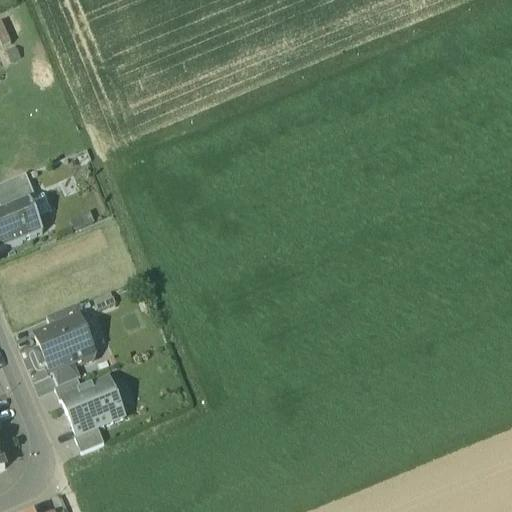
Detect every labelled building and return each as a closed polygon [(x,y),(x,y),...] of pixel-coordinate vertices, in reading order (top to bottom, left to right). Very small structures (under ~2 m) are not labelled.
[(26,177),(0,188),(0,207),(2,213),(30,202),(30,203),(36,201),(26,177)] [(44,198),(36,201),(30,203),(37,220),(51,214),(44,198)] [(2,213),(0,214),(0,252),(43,235),(37,220),(30,203),(30,202),(2,213)] [(79,308),(46,322),(51,333),(51,334),(77,323),(84,320),(79,308)] [(77,323),(51,334),(51,333),(35,340),(51,378),(52,377),(74,367),(74,368),(82,365),(87,367),(93,364),(95,358),(93,352),(88,350),(77,323)] [(74,367),(52,377),(58,391),(78,384),(80,382),(74,368),(74,367)] [(58,391),(55,393),(60,405),(61,404),(82,395),(78,384),(58,391)] [(82,395),(61,404),(76,440),(77,441),(98,432),(124,421),(109,384),(82,395)] [(98,432),(77,441),(76,440),(74,441),(81,457),(104,448),(98,432)]
